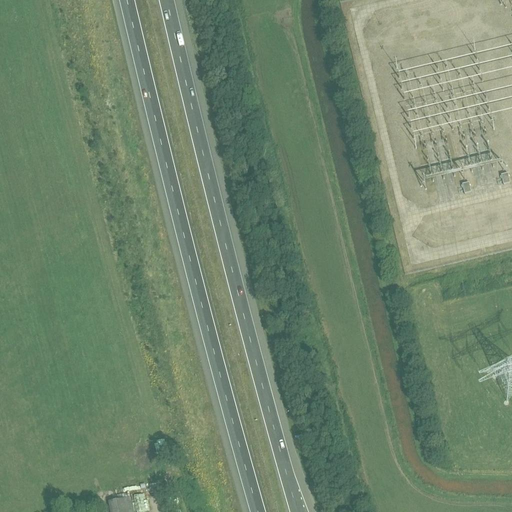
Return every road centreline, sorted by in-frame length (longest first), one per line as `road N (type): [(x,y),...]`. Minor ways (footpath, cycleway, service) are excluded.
road 1 (motorway): [(128,0),(258,511)]
road 2 (motorway): [(297,511),(168,0)]
